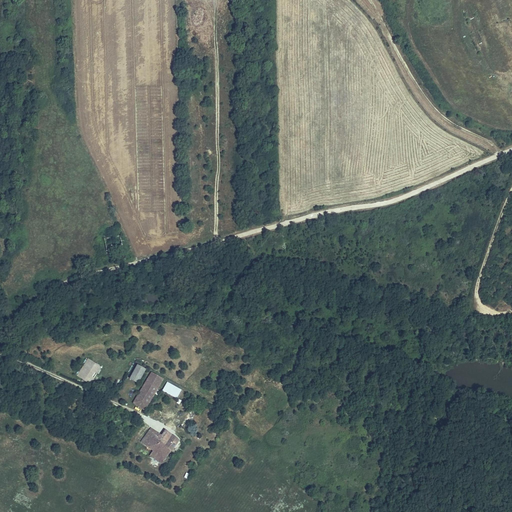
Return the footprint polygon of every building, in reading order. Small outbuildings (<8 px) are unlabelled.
[(124,250),(121,234),(104,236),(106,252),(124,250)] [(90,359),(78,375),(91,382),(102,367),(90,359)] [(137,366),(130,379),(138,383),(145,370),(137,366)] [(145,411),(164,379),(150,371),(131,404),(145,411)] [(150,429),(140,443),(153,453),(151,457),(161,463),(178,439),(167,431),(162,437),(150,429)]
